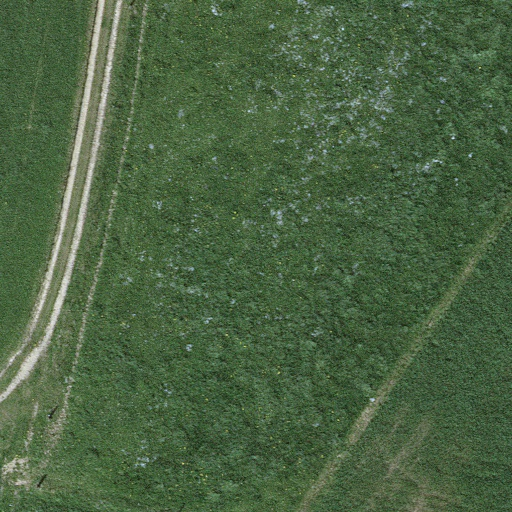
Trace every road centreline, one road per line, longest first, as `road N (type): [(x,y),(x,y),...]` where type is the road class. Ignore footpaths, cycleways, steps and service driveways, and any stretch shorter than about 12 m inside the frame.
road 1 (track): [(114,0),(48,339)]
road 2 (track): [(0,387),(48,339),(6,511)]
